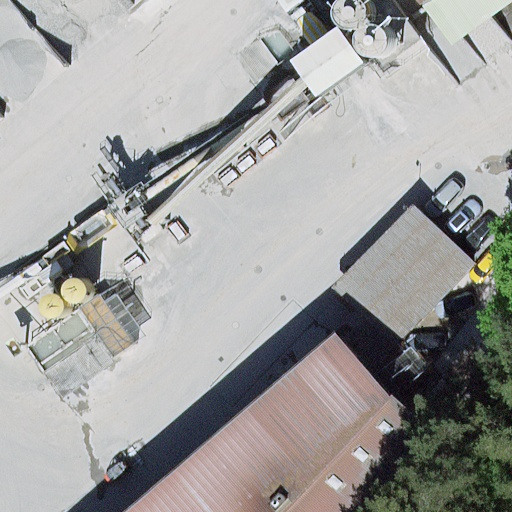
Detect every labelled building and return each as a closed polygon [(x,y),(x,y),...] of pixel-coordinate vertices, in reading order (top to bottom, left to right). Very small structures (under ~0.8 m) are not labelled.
[(129,0),(25,0),(69,60),(137,11),(129,0)] [(511,0),(447,0),(466,32),(511,5),(511,0)] [(310,44),(336,82),(385,49),(359,11),(310,44)] [(489,259),(430,201),(353,280),(412,338),(489,259)] [(359,353),(177,511),(344,511),(432,435),(359,353)]
